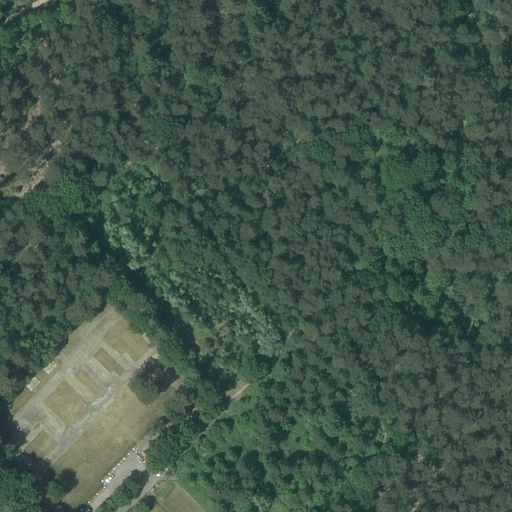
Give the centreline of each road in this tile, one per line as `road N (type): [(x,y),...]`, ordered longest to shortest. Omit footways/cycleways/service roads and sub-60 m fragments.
road 1 (track): [(419,511),(483,422),(486,381),(423,270),(386,0)]
road 2 (unclassified): [(120,511),(230,397)]
